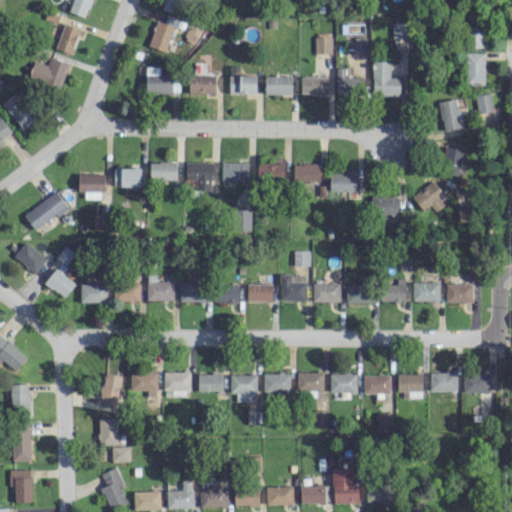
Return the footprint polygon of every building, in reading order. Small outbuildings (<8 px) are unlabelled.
[(72,0),(68,12),(85,17),(90,0),(72,0)] [(181,0),(163,0),(161,10),(178,14),(181,0)] [(166,52),(176,18),(166,15),(164,23),(155,20),(148,46),(166,52)] [(392,38),(407,38),(406,22),(391,22),(392,38)] [(54,48),(71,54),(80,29),(64,23),(54,48)] [(467,48),(485,47),(484,25),(466,26),(467,48)] [(330,54),(331,37),(314,36),(314,53),(330,54)] [(366,38),(354,38),(354,54),(366,54),(366,38)] [(484,84),(483,52),(464,53),(465,85),(484,84)] [(48,65),(34,60),(27,79),(58,90),(68,64),(51,58),(48,65)] [(389,61),(372,61),(371,95),(399,95),(399,77),(389,77),(389,61)] [(228,93),(256,93),(256,75),(237,75),(237,67),(229,67),(228,93)] [(335,94),(361,95),(362,77),(344,76),(344,68),(335,68),(335,94)] [(145,93),(171,92),(171,74),(145,75),(145,93)] [(214,93),(214,76),(188,75),(188,93),(214,93)] [(291,76),(264,76),(264,94),(290,94),(291,76)] [(327,77),(300,76),(299,93),(326,94),(327,77)] [(20,130),(37,119),(19,90),(2,101),(20,130)] [(474,95),(476,113),(491,111),(490,93),(474,95)] [(438,101),(441,129),(459,128),(457,99),(438,101)] [(0,146),(4,143),(1,139),(11,131),(1,118),(0,118),(0,146)] [(457,176),(462,150),(444,146),(439,173),(457,176)] [(148,162),(149,180),(176,180),(176,161),(148,162)] [(184,179),(195,180),(195,191),(211,191),(211,162),(185,162),(184,179)] [(247,163),(221,162),(221,181),(247,182),(247,163)] [(283,162),(256,163),(256,182),(283,181),(283,162)] [(319,163),(292,164),(292,181),(319,181),(319,163)] [(140,168),(113,167),(113,186),(139,187),(140,168)] [(103,174),(77,173),(77,191),(84,191),(84,198),(103,199),(103,174)] [(329,191),(355,191),(355,173),(329,173),(329,191)] [(429,205),(435,211),(449,200),(432,179),(411,197),(422,210),(429,205)] [(67,205),(54,190),(23,216),(36,231),(67,205)] [(397,214),(397,196),(370,196),(371,214),(397,214)] [(250,230),(250,209),(235,210),(235,231),(250,230)] [(103,218),(93,217),(93,229),(103,229),(103,218)] [(13,255),(33,273),(45,259),(25,241),(13,255)] [(292,265),(309,265),(309,250),(292,250),(292,265)] [(43,282),(64,297),(74,283),(54,268),(43,282)] [(305,300),(305,274),(278,274),(279,300),(305,300)] [(379,300),(404,300),(404,278),(396,277),(396,284),(380,284),(379,300)] [(146,300),(172,299),(172,279),(146,279),(146,300)] [(179,282),(178,300),(203,302),(204,279),(196,279),(196,282),(179,282)] [(411,282),(412,300),(438,300),(438,281),(411,282)] [(139,282),(113,282),(113,301),(139,300),(139,282)] [(271,283),(246,284),(246,301),(271,301),(271,283)] [(339,283),(311,283),(312,302),(339,301),(339,283)] [(345,303),(372,303),(372,283),(345,284),(345,303)] [(472,284),(445,283),(444,301),(471,302),(472,284)] [(79,302),(106,302),(106,284),(80,284),(79,302)] [(238,285),(213,285),(213,302),(238,302),(238,285)] [(0,361),(2,360),(15,371),(26,358),(0,334),(0,361)] [(156,371),(129,371),(130,390),(156,390),(156,371)] [(163,371),(163,391),(189,391),(189,371),(163,371)] [(295,390),(322,390),(322,372),(296,371),(295,390)] [(262,391),(289,391),(289,373),(263,372),(262,391)] [(356,391),(355,372),(329,373),(329,392),(356,391)] [(455,391),(456,372),(429,372),(429,391),(455,391)] [(100,406),(117,408),(120,375),(103,373),(100,406)] [(221,373),(197,373),(197,391),(222,391),(221,373)] [(396,373),(396,391),(402,391),(402,397),(421,398),(421,374),(396,373)] [(461,391),(489,392),(489,374),(462,373),(461,391)] [(255,401),(255,374),(229,374),(229,392),(235,392),(235,401),(255,401)] [(362,393),(388,393),(388,375),(362,375),(362,393)] [(28,384),(10,383),(10,412),(28,412),(28,384)] [(246,423),(259,424),(259,408),(246,408),(246,423)] [(377,432),(391,431),(391,412),(376,413),(377,432)] [(116,417),(98,418),(98,444),(116,443),(116,417)] [(30,460),(29,423),(11,424),(12,460),(30,460)] [(111,462),(130,461),(129,445),(111,446),(111,462)] [(100,487),(110,510),(127,503),(119,485),(122,484),(115,466),(100,473),(105,484),(100,487)] [(30,468),(8,469),(9,486),(13,486),(14,502),(31,502),(30,468)] [(356,468),(331,469),(332,503),(357,502),(356,468)] [(200,507),(228,506),(226,469),(213,470),(214,481),(199,482),(200,507)] [(166,508),(192,508),(192,480),(181,480),(181,490),(166,490),(166,508)] [(364,500),(390,501),(390,481),(365,480),(364,500)] [(324,502),(324,485),(299,485),(299,503),(324,502)] [(291,486),(265,486),(265,504),(292,504),(291,486)] [(258,505),(258,487),(233,487),(233,505),(258,505)] [(133,509),(159,509),(159,490),(133,491),(133,509)]
